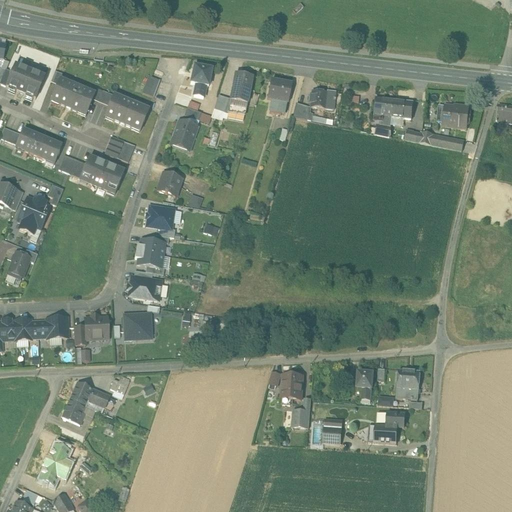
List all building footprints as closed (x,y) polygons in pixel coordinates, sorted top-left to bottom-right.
[(204,67),(195,65),(195,68),(194,68),(191,84),(196,85),(194,97),(203,99),(205,87),(208,88),(211,71),(203,70),(204,67)] [(44,79),(15,66),(12,73),(6,88),(35,101),(44,79)] [(6,71),(0,86),(6,88),(12,73),(7,71),(6,71)] [(62,75),(55,73),(51,83),(57,86),(59,81),(60,81),(62,75)] [(252,79),(235,75),(232,91),(233,91),(229,111),(245,115),(252,79)] [(148,77),(142,94),(154,98),(160,81),(148,77)] [(60,81),(59,81),(57,86),(51,103),(86,117),(93,101),(95,96),(94,96),(60,81)] [(292,87),(270,83),(267,100),(272,101),(269,114),(281,117),(283,104),(288,105),(292,87)] [(102,93),(96,90),(94,96),(95,96),(93,101),(98,103),(102,93)] [(336,93),(327,92),(326,94),(312,93),(312,97),(309,97),(309,104),(311,105),(310,109),(325,111),(324,111),(334,112),(336,93)] [(113,97),(102,93),(98,103),(109,108),(113,97)] [(149,112),(113,97),(109,108),(104,118),(140,133),(149,112)] [(229,100),(218,97),(214,110),(212,119),(222,122),(229,100)] [(393,102),(375,100),(373,117),(374,117),(373,122),(380,123),(381,117),(392,119),(393,102)] [(190,102),(188,110),(197,113),(200,106),(190,102)] [(414,104),(393,102),(392,119),(412,121),(414,104)] [(308,108),(296,105),(293,119),(306,122),(308,108)] [(469,109),(454,107),(454,109),(439,107),(437,124),(443,124),(442,128),(467,131),(469,109)] [(511,108),(498,107),(496,123),(511,124),(511,108)] [(209,126),(212,119),(197,113),(188,110),(187,110),(184,117),(209,126)] [(198,129),(179,122),(171,144),(182,148),(183,144),(191,147),(198,129)] [(391,129),(376,127),(374,136),(391,139),(391,138),(391,130),(391,129)] [(21,136),(4,130),(0,139),(0,140),(17,147),(21,136)] [(287,132),(282,130),(279,141),(285,142),(287,132)] [(422,136),(413,134),(413,133),(400,131),(399,132),(391,130),(391,138),(392,138),(392,139),(420,145),(422,136)] [(61,148),(23,132),(21,136),(17,147),(15,149),(28,155),(29,156),(29,155),(54,166),(61,148)] [(464,143),(433,136),(422,134),(422,136),(420,145),(462,153),(464,143)] [(124,143),(111,139),(105,155),(117,160),(124,143)] [(135,148),(124,143),(117,160),(128,164),(135,148)] [(75,162),(64,157),(58,171),(70,176),(75,162)] [(124,174),(89,159),(86,166),(80,180),(79,182),(115,197),(124,174)] [(86,166),(75,162),(70,176),(80,180),(86,166)] [(182,180),(163,174),(156,193),(167,196),(167,195),(176,198),(182,180)] [(23,196),(0,186),(0,208),(3,210),(4,207),(16,212),(23,196)] [(63,192),(52,187),(47,198),(52,200),(50,206),(56,208),(63,192)] [(203,200),(191,196),(187,208),(199,210),(203,200)] [(34,203),(27,200),(18,223),(22,225),(20,231),(33,236),(35,230),(40,232),(49,209),(44,207),(45,204),(36,200),(34,203)] [(172,212),(150,209),(147,228),(171,232),(172,224),(171,222),(172,212)] [(218,237),(220,229),(206,225),(204,233),(218,237)] [(164,245),(141,242),(140,248),(137,247),(136,254),(163,258),(164,245)] [(37,256),(26,252),(24,257),(30,259),(28,263),(34,265),(37,256)] [(24,257),(17,254),(9,274),(11,275),(10,276),(11,278),(17,280),(19,279),(19,278),(22,279),(28,263),(30,259),(24,257)] [(163,258),(136,254),(135,261),(138,262),(137,267),(161,271),(163,258)] [(161,283),(131,279),(129,295),(134,299),(158,303),(159,297),(155,296),(156,288),(160,289),(161,283)] [(188,325),(191,314),(185,313),(183,323),(188,325)] [(124,318),(125,342),(151,341),(150,317),(124,318)] [(107,320),(98,320),(98,318),(91,318),(91,321),(85,321),(85,328),(86,341),(108,340),(107,320)] [(67,320),(47,321),(47,323),(37,323),(38,340),(48,340),(48,341),(68,340),(67,320)] [(10,322),(3,322),(3,324),(0,324),(0,342),(2,342),(15,341),(16,341),(15,323),(14,323),(11,324),(10,322)] [(30,322),(14,322),(14,323),(15,323),(16,341),(15,341),(15,342),(31,342),(31,340),(38,340),(37,323),(30,323),(30,322)] [(85,328),(74,329),(75,347),(87,346),(86,341),(85,328)] [(421,374),(398,372),(397,389),(396,400),(418,402),(419,391),(421,374)] [(280,376),(273,374),(270,386),(277,388),(280,376)] [(373,375),(358,374),(357,390),(362,390),(361,401),(370,402),(371,391),(372,391),(373,375)] [(302,378),(283,377),(282,401),(301,402),(302,378)] [(127,387),(114,382),(110,391),(114,393),(123,397),(127,387)] [(109,399),(78,385),(70,402),(84,408),(87,402),(104,410),(109,399)] [(123,397),(114,393),(112,397),(121,401),(123,397)] [(379,407),(395,407),(394,397),(378,397),(379,407)] [(311,401),(304,401),(303,413),(310,414),(311,401)] [(84,408),(70,402),(62,419),(80,427),(82,422),(83,420),(79,419),(84,408)] [(87,402),(84,408),(92,412),(95,413),(102,416),(104,410),(87,402)] [(90,426),(95,413),(92,412),(84,408),(79,419),(83,420),(82,422),(90,426)] [(303,413),(292,412),(291,429),(309,430),(310,414),(303,413)] [(405,416),(378,414),(378,423),(379,425),(386,425),(386,428),(380,428),(379,431),(369,430),(368,442),(378,443),(378,445),(396,446),(397,429),(404,430),(405,416)] [(342,423),(325,422),(324,428),(341,430),(342,423)] [(341,430),(324,428),(323,445),(340,446),(341,430)] [(72,455),(55,447),(47,464),(62,471),(66,460),(69,461),(72,455)] [(47,464),(39,482),(57,490),(60,483),(62,478),(59,477),(62,471),(47,464)] [(92,471),(84,464),(80,469),(88,475),(92,471)] [(77,505),(86,501),(79,485),(70,489),(77,505)] [(129,491),(122,489),(118,502),(125,504),(129,491)] [(38,507),(42,498),(26,491),(22,500),(38,507)] [(72,511),(73,511),(64,496),(53,503),(57,511),(72,511)] [(33,511),(34,511),(16,503),(12,511),(33,511)] [(92,511),(93,511),(86,503),(81,506),(80,511),(81,511),(92,511)]
